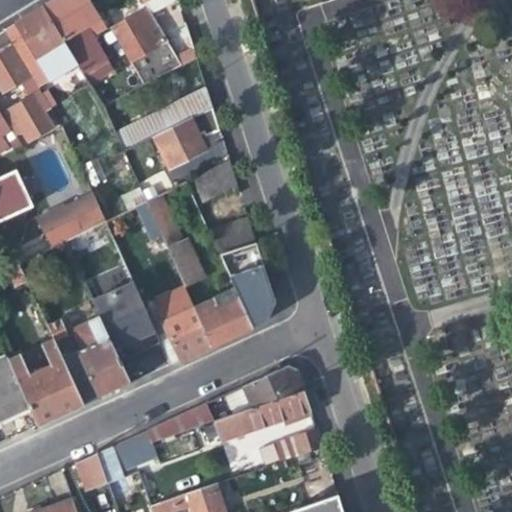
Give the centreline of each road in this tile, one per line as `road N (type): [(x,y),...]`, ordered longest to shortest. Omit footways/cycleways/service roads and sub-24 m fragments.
road 1 (residential): [(0,467),(308,318)]
road 2 (residential): [(308,318),(215,0)]
road 3 (residential): [(371,511),(308,318)]
